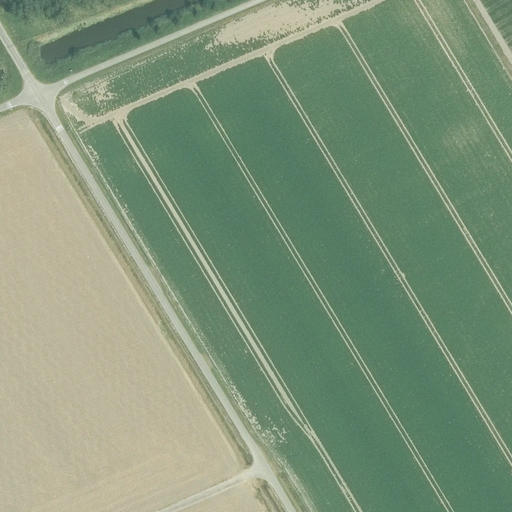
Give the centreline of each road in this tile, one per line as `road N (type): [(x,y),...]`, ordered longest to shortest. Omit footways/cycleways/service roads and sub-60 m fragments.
road 1 (unclassified): [(290,511),(37,94)]
road 2 (unclassified): [(37,94),(261,0)]
